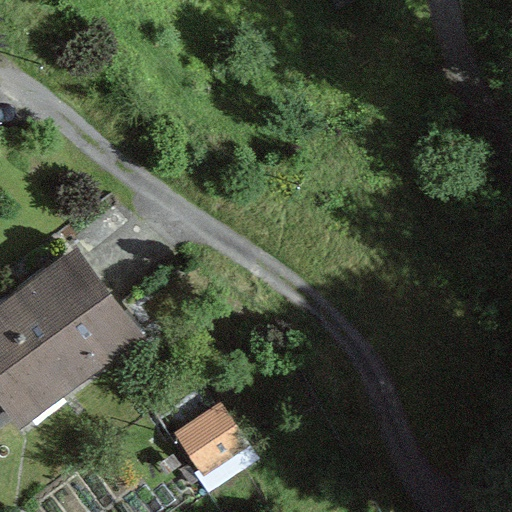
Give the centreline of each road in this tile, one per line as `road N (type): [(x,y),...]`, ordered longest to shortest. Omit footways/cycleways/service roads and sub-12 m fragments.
road 1 (residential): [(440,511),(424,498),(343,335),(0,65)]
road 2 (residential): [(444,0),(511,194)]
